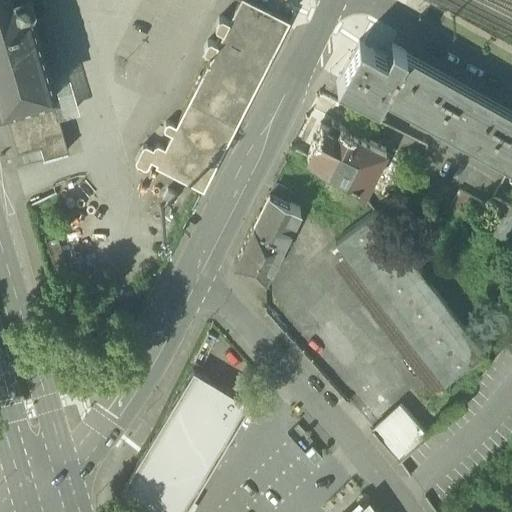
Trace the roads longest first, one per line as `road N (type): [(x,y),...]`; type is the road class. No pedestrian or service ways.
road 1 (secondary): [(189,284),(334,0)]
road 2 (residential): [(189,284),(219,302),(410,511)]
road 3 (residential): [(355,0),(511,84)]
road 4 (primary): [(41,380),(0,244)]
road 5 (primary): [(0,396),(34,511)]
